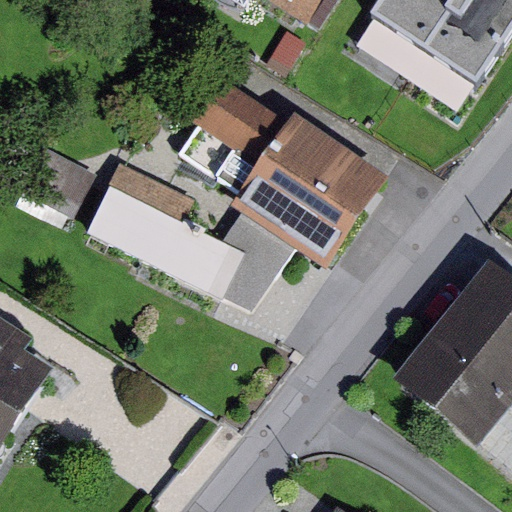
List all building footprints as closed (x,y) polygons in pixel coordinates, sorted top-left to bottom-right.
[(215,0),(243,18),(254,0),(292,0),(320,18),(331,0),(215,0)] [(482,96),(511,52),(511,0),(394,0),(377,26),(379,27),(478,94),(482,96)] [(379,27),(365,49),(464,115),(478,94),(379,27)] [(237,243),(198,224),(209,203),(139,168),(128,190),(105,237),(302,333),(320,297),(327,301),(345,264),(339,262),(396,178),(323,129),(316,141),(241,90),(195,157),(264,204),(237,243)] [(106,178),(56,154),(37,194),(86,218),(106,178)] [(476,445),(511,400),(511,292),(489,275),(401,385),(476,445)] [(0,461),(8,467),(70,370),(0,325),(0,461)] [(511,400),(476,445),(511,473),(511,400)]
